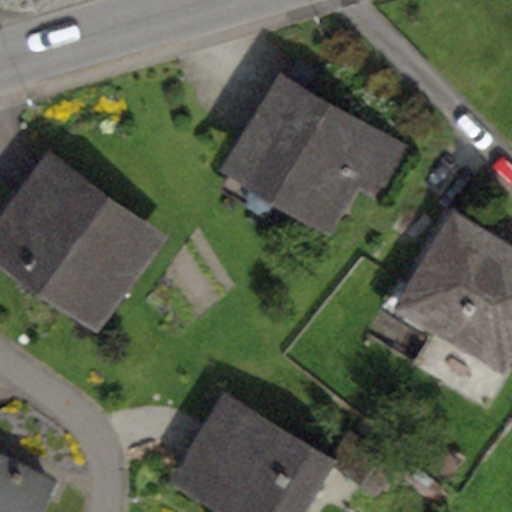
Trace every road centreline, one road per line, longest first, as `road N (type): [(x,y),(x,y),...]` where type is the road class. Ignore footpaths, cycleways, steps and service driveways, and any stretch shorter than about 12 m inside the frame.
road 1 (tertiary): [(215,0),(0,63)]
road 2 (residential): [(102,511),(101,461),(85,426),(0,365)]
